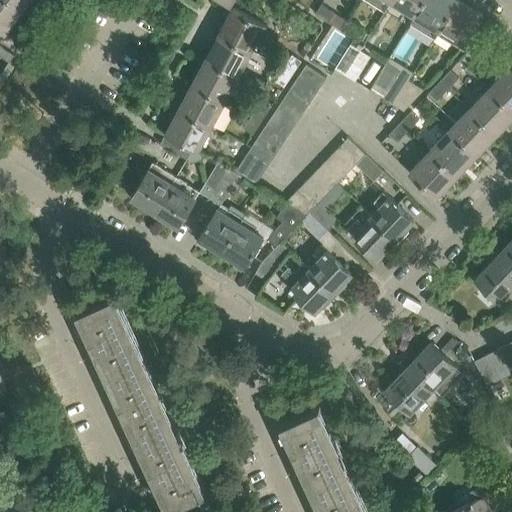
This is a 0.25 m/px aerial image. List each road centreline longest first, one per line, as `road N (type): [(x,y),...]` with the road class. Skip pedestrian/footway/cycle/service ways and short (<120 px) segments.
road 1 (residential): [(144,511),(50,299),(53,250),(75,215)]
road 2 (residential): [(511,179),(348,345),(317,356),(271,338)]
road 3 (residential): [(271,338),(75,215)]
road 4 (residential): [(22,182),(130,13)]
road 5 (residential): [(297,511),(250,408),(250,372),(271,338)]
